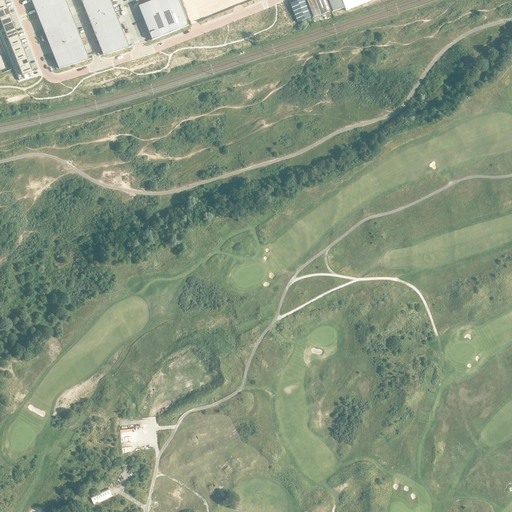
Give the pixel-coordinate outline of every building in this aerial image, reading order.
[(49,0),(35,0),(32,1),(36,12),(52,6),(49,0)] [(110,0),(99,0),(93,3),(97,14),(113,8),(110,0)] [(177,0),(154,0),(138,6),(152,40),(188,26),(177,0)] [(297,22),(312,17),(305,0),(299,0),(290,4),(297,22)] [(305,0),(312,17),(312,18),(321,15),(315,0),(305,0)] [(331,11),(327,0),(315,0),(321,15),(331,11)] [(327,0),(331,11),(332,12),(345,8),(341,0),(327,0)] [(341,0),(345,8),(346,11),(372,0),(341,0)] [(66,1),(52,6),(57,17),(70,12),(66,1)] [(93,3),(84,6),(88,18),(97,14),(93,3)] [(52,6),(36,12),(41,24),(57,17),(52,6)] [(113,8),(97,14),(102,25),(118,19),(113,8)] [(8,9),(0,11),(0,20),(10,16),(8,9)] [(70,12),(57,17),(61,28),(75,23),(70,12)] [(97,14),(88,18),(93,29),(102,25),(97,14)] [(10,16),(0,20),(0,28),(13,23),(10,16)] [(137,16),(131,17),(135,29),(140,27),(137,16)] [(57,17),(41,24),(45,35),(61,28),(57,17)] [(118,19),(102,25),(104,31),(106,36),(122,30),(118,19)] [(13,23),(0,28),(0,31),(1,36),(16,30),(13,23)] [(75,23),(61,28),(66,39),(79,34),(75,23)] [(102,25),(93,29),(95,34),(104,31),(102,25)] [(61,28),(45,35),(50,46),(66,39),(61,28)] [(16,30),(1,36),(4,43),(19,37),(16,30)] [(122,30),(106,36),(113,52),(129,48),(122,30)] [(104,31),(95,34),(97,40),(106,36),(104,31)] [(79,34),(66,39),(70,51),(84,45),(79,34)] [(106,36),(97,40),(103,55),(113,52),(106,36)] [(19,37),(4,43),(7,50),(22,44),(19,37)] [(66,39),(50,46),(54,57),(70,51),(66,39)] [(22,44),(7,50),(10,57),(24,51),(22,44)] [(84,45),(70,51),(75,64),(89,60),(84,45)] [(24,51),(10,57),(13,64),(27,58),(24,51)] [(70,51),(54,57),(59,69),(75,64),(70,51)] [(27,58),(13,64),(15,70),(30,65),(27,58)] [(30,65),(15,70),(18,78),(19,81),(31,77),(30,73),(33,72),(30,65)] [(112,496),(108,488),(90,497),(94,505),(112,496)]
